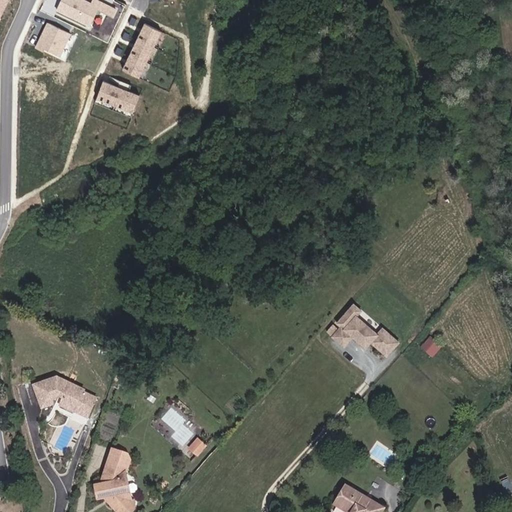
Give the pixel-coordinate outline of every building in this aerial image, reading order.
[(96,6),(81,0),(59,0),(55,9),(87,25),(96,6)] [(160,30),(142,22),(123,69),(138,75),(160,30)] [(68,33),(46,23),(35,44),(57,55),(68,33)] [(138,93),(104,81),(96,102),(131,114),(138,93)] [(355,303),(339,322),(342,326),(334,336),(345,346),(354,337),(367,348),(372,342),(388,356),(400,342),(384,328),(379,334),(358,315),(363,310),(355,303)] [(432,359),(442,348),(430,337),(420,348),(432,359)] [(61,408),(74,414),(78,407),(93,414),(99,399),(57,379),(33,387),(41,412),(55,407),(53,399),(58,399),(63,401),(61,408)] [(88,421),(93,414),(78,407),(74,414),(88,421)] [(191,448),(198,454),(207,445),(199,438),(191,448)] [(118,504),(114,507),(118,511),(133,511),(135,511),(135,502),(128,495),(126,485),(136,462),(132,455),(119,450),(107,486),(98,488),(99,499),(106,498),(112,498),(115,496),(118,504)] [(381,511),(344,491),(334,509),(339,511),(381,511)] [(112,498),(106,498),(114,507),(118,504),(115,496),(112,498)]
